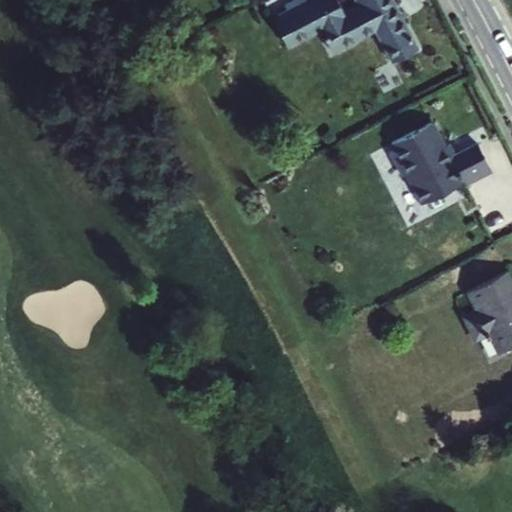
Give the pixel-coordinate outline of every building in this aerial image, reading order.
[(417,68),(382,0),(354,0),(347,4),(359,25),(344,33),(332,10),(273,41),(287,66),(320,49),(331,72),(375,49),(392,82),(417,68)] [(451,177),(431,140),(390,162),(423,223),(465,200),(467,204),(492,190),(478,163),(451,177)] [(511,293),(511,292),(471,312),(482,332),(479,334),(469,339),(480,361),(486,357),(487,360),(495,356),(498,354),(505,375),(511,371),(511,293)] [(469,314),(479,334),(482,332),(471,312),(469,314)] [(505,375),(498,354),(495,356),(505,375)]
